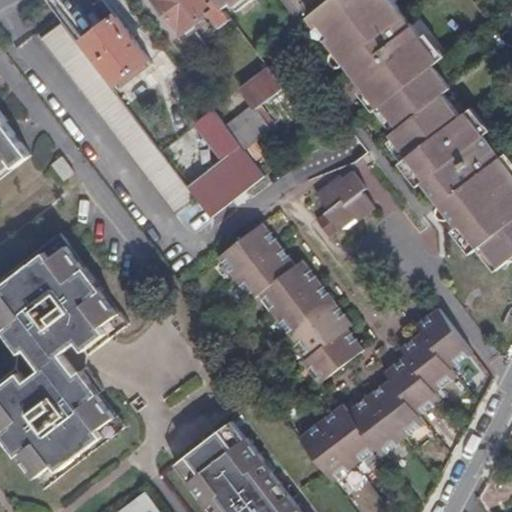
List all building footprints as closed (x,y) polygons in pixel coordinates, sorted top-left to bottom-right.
[(222,27),(233,19),(225,8),(218,0),(213,0),(212,1),(211,0),(156,0),(183,34),(211,13),(222,27)] [(218,0),(225,8),(234,1),(237,5),(243,0),(218,0)] [(511,166),(468,110),(462,115),(445,93),(452,87),(435,64),(441,60),(394,0),(331,0),(310,16),(319,27),(322,24),(332,36),(328,39),(346,62),(352,57),(358,65),(352,70),(381,106),(383,104),(401,127),(393,133),(410,155),(408,157),(437,194),(443,189),(449,197),(443,202),(479,247),(484,243),(502,265),(511,257),(511,166)] [(84,40),(118,84),(150,59),(116,15),(84,40)] [(195,197),(62,22),(41,39),(174,214),(195,197)] [(118,84),(121,88),(153,63),(150,59),(118,84)] [(253,102),(225,123),(246,150),(273,129),(257,108),(286,87),(272,70),(244,91),(253,102)] [(0,171),(13,162),(16,166),(32,154),(6,121),(8,119),(0,109),(0,171)] [(222,159),(188,185),(212,217),(265,175),(246,150),(225,123),(214,109),(197,123),(206,136),(201,139),(205,145),(210,141),(222,159)] [(57,159),(47,167),(59,182),(69,174),(57,159)] [(353,170),(352,171),(365,189),(367,187),(353,170)] [(363,190),(365,189),(352,171),(337,183),(334,180),(317,193),(329,209),(318,219),(331,236),(341,228),(348,229),(376,206),(363,190)] [(305,360),(322,382),(365,349),(351,331),(356,328),(302,259),(295,264),(262,222),(220,255),(253,298),(260,293),(309,356),(305,360)] [(0,317),(7,327),(6,328),(23,351),(53,328),(68,348),(80,340),(87,349),(109,332),(112,336),(131,322),(122,310),(121,311),(104,289),(106,288),(88,265),(86,266),(70,244),(71,243),(62,232),(43,246),(47,251),(2,284),(0,281),(0,317)] [(383,454),(427,421),(422,414),(443,398),(438,391),(459,374),(454,367),(475,350),(441,307),(419,324),(424,331),(403,347),(408,354),(387,371),(393,378),(351,410),(345,403),(302,437),(335,480),(378,447),(383,454)] [(55,390),(39,370),(28,379),(21,370),(0,386),(0,424),(4,430),(3,431),(20,454),(22,453),(38,474),(37,476),(46,488),(65,473),(62,469),(83,452),(85,451),(106,435),(109,439),(128,425),(119,413),(118,414),(101,392),(102,391),(84,368),(55,390)] [(308,511),(301,503),(299,504),(274,471),(276,469),(267,458),(266,459),(249,436),(248,437),(234,420),(212,437),(214,440),(203,448),(201,446),(179,463),(192,480),(191,481),(208,504),(207,504),(213,511),(308,511)] [(126,511),(164,511),(148,490),(124,509),(126,511)]
